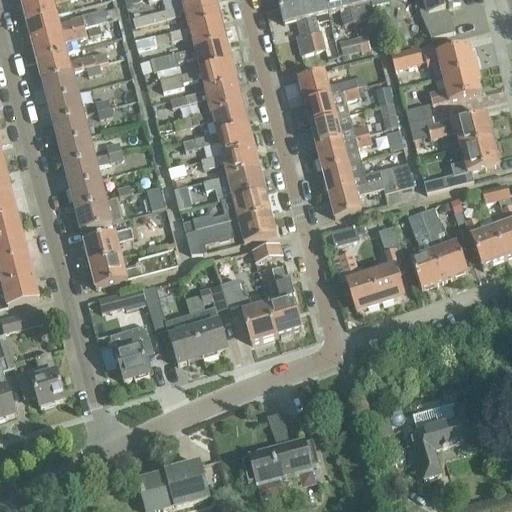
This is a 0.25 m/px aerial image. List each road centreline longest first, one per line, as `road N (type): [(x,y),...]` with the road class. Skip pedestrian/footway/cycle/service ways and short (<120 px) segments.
road 1 (residential): [(0,33),(109,453)]
road 2 (residential): [(242,0),(333,349)]
road 3 (residential): [(109,453),(321,362),(333,349)]
road 4 (residential): [(333,349),(498,284)]
